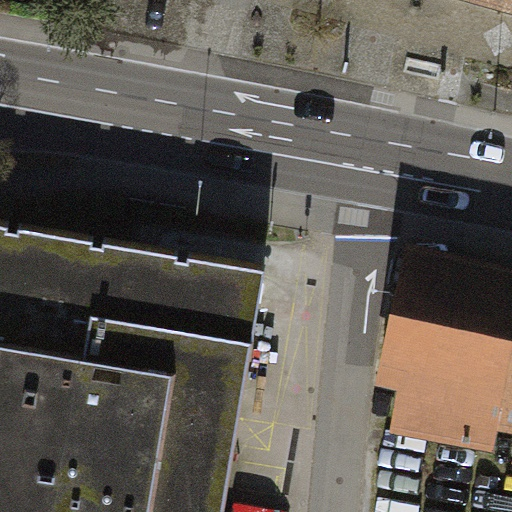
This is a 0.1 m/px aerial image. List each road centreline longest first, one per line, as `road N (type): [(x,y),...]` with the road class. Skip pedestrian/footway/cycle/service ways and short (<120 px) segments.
road 1 (secondary): [(0,104),(367,167)]
road 2 (residential): [(337,511),(367,167)]
road 3 (secondary): [(367,167),(511,193)]
